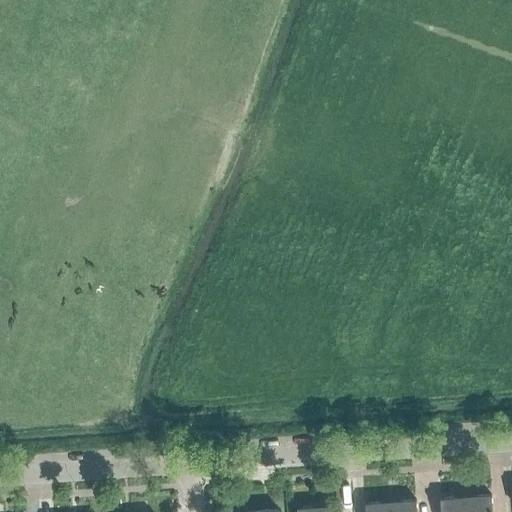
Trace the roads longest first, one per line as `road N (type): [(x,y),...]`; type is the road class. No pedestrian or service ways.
road 1 (tertiary): [(190,473),(228,461),(511,442)]
road 2 (tertiary): [(0,477),(147,467),(190,473)]
